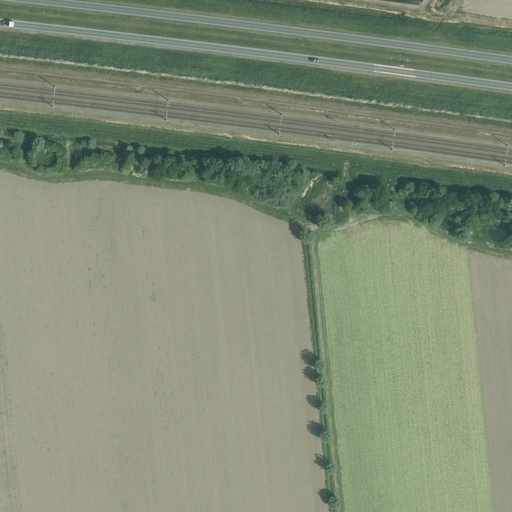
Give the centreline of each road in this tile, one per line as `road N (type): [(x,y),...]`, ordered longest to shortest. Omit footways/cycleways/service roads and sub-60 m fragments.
road 1 (track): [(0,67),(511,133)]
road 2 (trunk): [(0,23),(511,86)]
road 3 (trunk): [(511,60),(37,0)]
